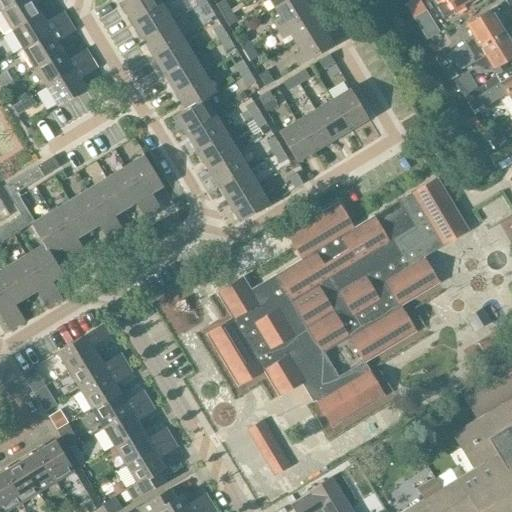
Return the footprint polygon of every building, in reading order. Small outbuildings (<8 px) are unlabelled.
[(0,0),(0,10),(17,0),(0,0)] [(0,32),(2,36),(11,31),(40,13),(34,3),(38,0),(17,0),(0,10),(0,32)] [(126,0),(120,4),(130,22),(160,4),(158,0),(126,0)] [(258,0),(260,4),(267,0),(273,8),(286,0),(258,0)] [(278,17),(271,21),(276,30),(310,9),(304,0),(286,0),(273,8),(278,17)] [(412,0),(408,3),(405,5),(412,16),(415,14),(424,9),(419,0),(412,0)] [(424,0),(430,9),(437,5),(444,18),(454,12),(473,0),(424,0)] [(205,1),(197,6),(204,16),(211,12),(205,1)] [(215,5),(221,16),(229,11),(223,1),(215,5)] [(160,4),(130,22),(141,40),(171,21),(160,4)] [(289,35),(295,43),(321,27),(311,9),(277,30),(282,39),(289,35)] [(446,54),(451,62),(504,31),(490,9),(467,23),(475,37),(446,54)] [(229,11),(221,16),(227,26),(228,26),(235,21),(229,11)] [(11,31),(22,49),(68,21),(63,12),(46,23),(40,13),(11,31)] [(63,50),(57,40),(74,30),(68,21),(22,49),(28,59),(22,63),(27,71),(33,67),(63,50)] [(171,21),(141,40),(152,57),(182,39),(171,21)] [(212,30),(219,41),(226,37),(220,25),(212,30)] [(321,27),(295,43),(300,52),(292,56),(298,66),(333,45),(321,27)] [(511,44),(504,31),(451,62),(452,63),(456,71),(485,54),(493,67),(511,55),(511,44)] [(236,40),(243,51),(250,46),(244,36),(236,40)] [(226,37),(219,41),(225,51),(233,47),(226,37)] [(182,39),(152,57),(163,75),(193,57),(182,39)] [(250,46),(243,51),(249,62),(257,57),(250,46)] [(34,68),(45,86),(91,58),(86,50),(69,60),(63,50),(33,67),(34,68)] [(318,61),(323,69),(334,62),(330,54),(318,61)] [(193,57),(163,75),(174,93),(204,75),(193,57)] [(91,58),(45,86),(56,105),(86,87),(79,77),(96,67),(91,58)] [(234,65),(241,77),(248,72),(241,60),(234,65)] [(446,66),(440,69),(447,80),(452,77),(458,74),(456,71),(452,63),(446,66)] [(481,106),(482,109),(505,95),(511,105),(511,104),(511,67),(483,84),(487,90),(475,97),(481,106)] [(304,69),(294,75),(299,84),(310,77),(304,69)] [(257,76),(264,87),(272,82),(266,71),(257,76)] [(5,72),(0,74),(0,87),(11,81),(5,72)] [(248,72),(241,77),(247,86),(255,82),(248,72)] [(204,75),(174,93),(185,111),(204,99),(214,93),(204,75)] [(299,84),(294,75),(283,82),(288,90),(299,84)] [(351,88),(333,100),(351,129),(368,118),(369,118),(351,88)] [(269,92),(257,98),(262,106),(273,100),(273,99),(269,92)] [(475,97),(467,102),(472,111),(481,106),(475,97)] [(185,111),(175,117),(185,134),(214,116),(204,99),(185,111)] [(333,100),(315,110),(333,140),(351,129),(333,100)] [(20,101),(11,107),(17,115),(26,110),(20,101)] [(245,107),(252,118),(259,113),(253,102),(245,107)] [(315,110),(297,121),(315,150),(333,140),(315,110)] [(259,113),(252,118),(258,128),(266,123),(259,113)] [(214,116),(185,134),(196,151),(225,134),(214,116)] [(315,150),(297,121),(279,132),(297,161),(315,150)] [(225,134),(196,151),(207,169),(236,151),(225,134)] [(267,142),(273,153),(281,148),(274,138),(267,142)] [(281,148),(273,153),(279,163),(287,158),(281,148)] [(236,151),(207,169),(218,187),(246,169),(236,151)] [(106,178),(124,209),(136,202),(146,218),(161,209),(151,192),(161,186),(142,155),(106,178)] [(38,165),(44,175),(58,167),(52,157),(38,165)] [(3,187),(9,197),(42,177),(36,166),(3,187)] [(246,169),(218,187),(228,204),(257,187),(246,169)] [(288,178),(294,189),(302,184),(296,173),(288,178)] [(250,289),(242,277),(215,292),(231,318),(205,333),(236,386),(262,371),(277,396),(304,380),(308,388),(332,427),(384,396),(363,361),(415,329),(401,306),(442,282),(427,256),(433,253),(472,230),(439,176),(354,227),(338,201),(285,233),(300,259),(250,289)] [(124,209),(106,178),(69,200),(87,231),(98,225),(108,241),(124,232),(113,215),(124,209)] [(257,187),(228,204),(239,222),(268,204),(257,187)] [(20,215),(0,227),(0,241),(30,223),(33,221),(19,197),(12,201),(20,215)] [(69,200),(30,223),(42,244),(50,254),(61,247),(71,264),(87,255),(77,238),(87,231),(69,200)] [(62,275),(50,254),(42,244),(6,266),(24,297),(35,291),(45,308),(61,298),(51,282),(62,275)] [(6,266),(0,269),(0,318),(7,330),(23,321),(13,303),(24,297),(6,266)] [(465,318),(473,332),(490,323),(481,308),(465,318)] [(99,327),(57,353),(68,371),(96,354),(91,344),(108,334),(102,325),(100,326),(99,327)] [(472,469),(440,489),(453,511),(511,511),(511,343),(494,355),(500,365),(502,367),(460,392),(476,419),(450,434),(472,469)] [(96,354),(68,371),(79,390),(125,362),(120,354),(103,364),(96,354)] [(125,362),(79,390),(90,409),(119,391),(114,381),(130,371),(125,362)] [(41,380),(30,386),(34,392),(45,386),(41,380)] [(119,391),(90,409),(102,427),(148,400),(142,391),(126,401),(119,391)] [(54,405),(48,396),(39,401),(45,410),(54,405)] [(148,400),(102,427),(113,446),(142,429),(136,419),(153,409),(148,400)] [(59,410),(48,417),(56,430),(67,423),(59,410)] [(254,426),(246,431),(251,440),(268,430),(263,421),(254,426)] [(142,429),(113,446),(124,465),(170,437),(164,429),(148,438),(142,429)] [(268,430),(251,440),(273,476),(290,467),(268,430)] [(170,437),(124,465),(135,483),(125,489),(126,489),(131,499),(132,499),(163,480),(158,470),(164,466),(158,456),(175,446),(170,437)] [(53,441),(35,452),(54,482),(72,471),(53,441)] [(35,452),(19,462),(37,492),(54,482),(35,452)] [(19,462),(1,473),(19,503),(37,492),(19,462)] [(1,473),(0,473),(0,511),(5,511),(19,503),(1,473)] [(307,491),(308,493),(290,504),(292,508),(295,506),(298,511),(353,511),(332,476),(307,491)] [(168,489),(137,508),(139,511),(195,511),(210,503),(208,501),(204,494),(187,504),(181,494),(174,498),(168,489)] [(453,511),(440,489),(401,511),(453,511)] [(114,497),(101,505),(105,511),(116,511),(121,509),(114,497)] [(195,511),(214,511),(215,511),(210,504),(210,503),(195,511)]
